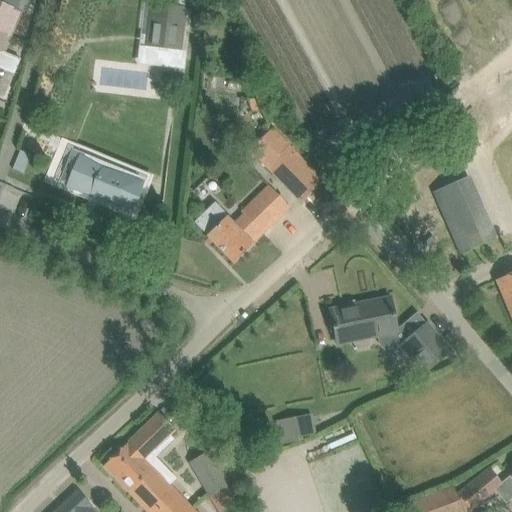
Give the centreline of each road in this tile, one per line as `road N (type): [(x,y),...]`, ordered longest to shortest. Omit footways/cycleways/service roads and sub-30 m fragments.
road 1 (unclassified): [(223,312),(346,211),(369,216),(511,384)]
road 2 (unclassified): [(19,511),(223,312)]
road 3 (unclassified): [(0,216),(223,312)]
